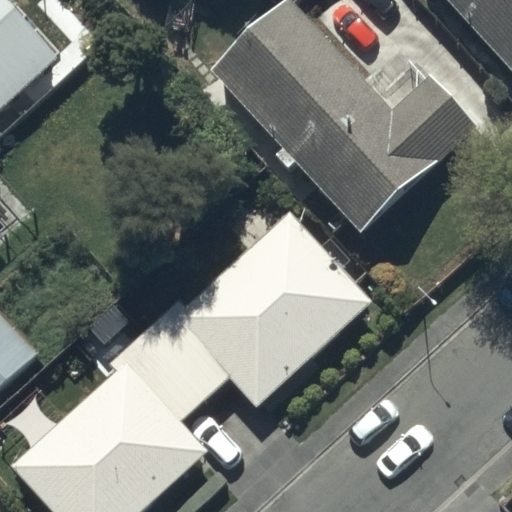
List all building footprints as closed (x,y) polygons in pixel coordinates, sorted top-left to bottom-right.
[(511,0),(432,0),(511,88),(511,0)] [(0,130),(62,76),(0,5),(0,130)] [(296,19),(216,92),(285,168),(277,174),(291,189),(298,183),(364,255),(481,150),(431,95),(418,108),(383,69),(360,89),(296,19)] [(0,182),(0,257),(37,225),(0,182)] [(13,484),(39,511),(162,511),(211,468),(185,439),(233,394),(260,424),(375,318),(293,228),(188,324),(182,317),(112,380),(118,388),(13,484)] [(0,323),(0,404),(40,369),(0,323)]
